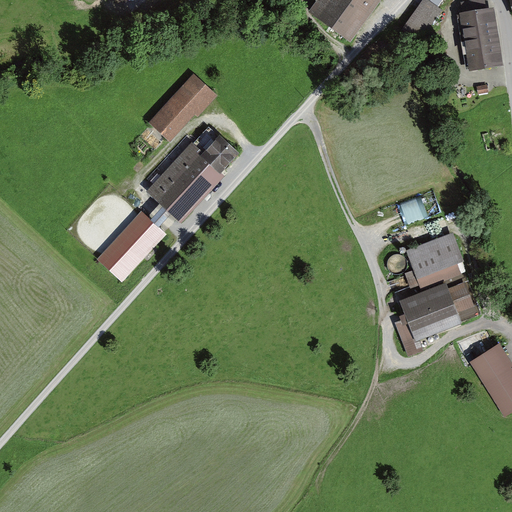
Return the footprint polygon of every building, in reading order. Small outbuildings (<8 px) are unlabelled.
[(314,0),(307,11),(351,44),(383,0),(314,0)] [(420,46),(444,13),(426,0),(422,0),(400,31),(420,46)] [(471,72),(503,67),(494,8),(483,10),(482,1),(460,4),(471,72)] [(170,144),(214,96),(193,76),(148,124),(170,144)] [(221,173),(239,154),(220,136),(202,155),(221,173)] [(183,223),(224,176),(221,173),(202,155),(192,145),(149,191),(183,223)] [(389,230),(443,212),(436,190),(382,208),(389,230)] [(166,235),(142,214),(99,261),(122,282),(166,235)] [(467,262),(454,231),(406,251),(414,269),(404,273),(410,287),(420,283),(423,291),(463,274),(460,265),(467,262)] [(392,258),(390,260),(389,264),(389,267),(390,270),(393,273),(396,274),(398,274),(401,274),(404,272),(406,270),(407,266),(407,263),(406,260),(404,257),(401,256),(398,256),(395,256),(392,258)] [(474,307),(465,284),(449,290),(447,284),(401,302),(416,342),(462,324),(457,313),(474,307)] [(511,368),(498,346),(472,363),(505,416),(511,412),(511,368)]
